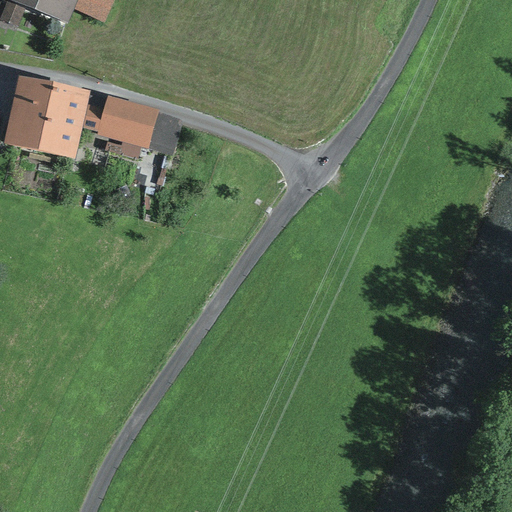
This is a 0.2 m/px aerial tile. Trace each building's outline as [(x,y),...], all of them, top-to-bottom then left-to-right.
[(18,0),(68,19),(75,0),(18,0)] [(113,0),(79,0),(76,8),(105,21),(113,0)] [(23,9),(8,3),(2,18),(17,24),(23,9)] [(86,94),(23,79),(8,141),(71,156),(78,126),(83,104),(86,94)] [(182,122),(109,101),(106,109),(99,132),(172,153),(182,122)] [(78,126),(99,132),(106,109),(83,104),(78,126)]
